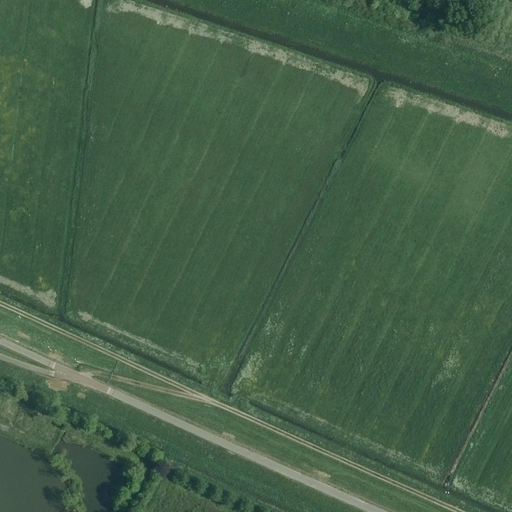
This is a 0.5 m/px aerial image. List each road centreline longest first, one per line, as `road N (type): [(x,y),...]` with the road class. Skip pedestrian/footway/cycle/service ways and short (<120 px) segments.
road 1 (track): [(0,305),(451,511)]
road 2 (unclassified): [(375,511),(67,373)]
road 3 (track): [(207,400),(88,372),(78,378)]
